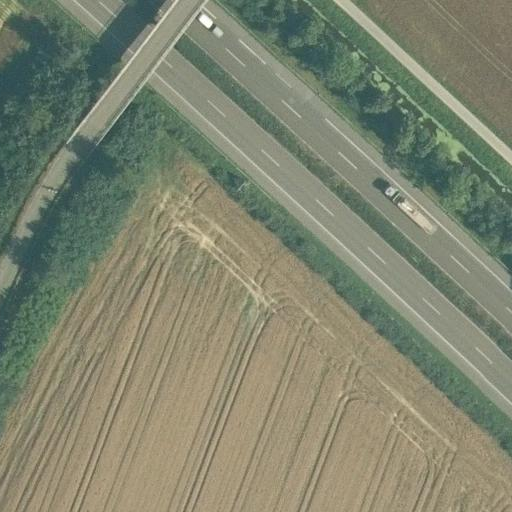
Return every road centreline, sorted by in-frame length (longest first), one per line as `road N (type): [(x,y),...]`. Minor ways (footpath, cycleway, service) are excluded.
road 1 (motorway): [(99,0),(511,378)]
road 2 (motorway): [(511,312),(172,0)]
road 3 (unclassified): [(181,0),(72,142),(0,287)]
road 4 (track): [(511,155),(341,0)]
